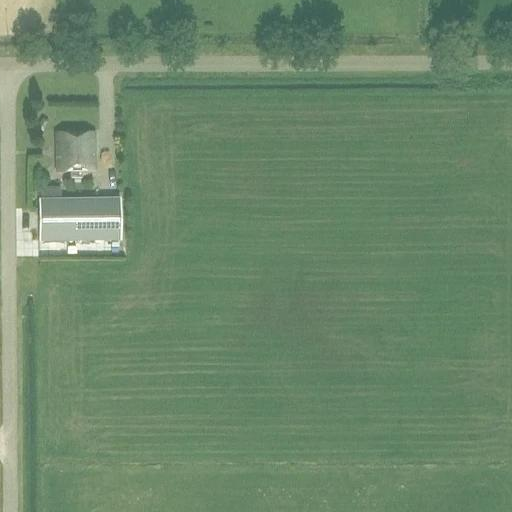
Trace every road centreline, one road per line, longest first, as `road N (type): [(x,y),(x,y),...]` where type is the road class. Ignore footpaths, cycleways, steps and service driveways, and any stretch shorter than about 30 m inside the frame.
road 1 (unclassified): [(511,63),(7,64)]
road 2 (unclassified): [(11,511),(7,64)]
